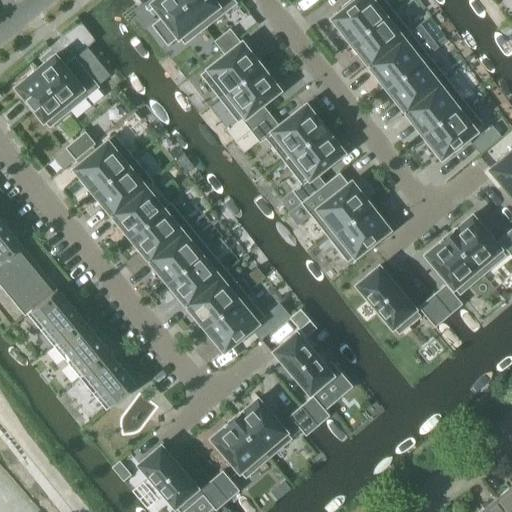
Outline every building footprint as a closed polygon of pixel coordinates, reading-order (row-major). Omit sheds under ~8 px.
[(155,0),(152,2),(163,16),(152,25),(168,45),(179,36),(185,44),(204,28),(182,0),(155,0)] [(182,0),(204,28),(224,13),(237,3),(235,0),(182,0)] [(342,30),(351,41),(393,9),(385,0),(354,0),(350,0),(343,7),(344,8),(333,17),(340,27),(339,27),(342,30)] [(368,66),(411,32),(393,9),(351,41),(360,53),(362,56),(363,56),(369,63),(367,65),(368,66)] [(387,87),(429,55),(411,32),(368,66),(370,65),(376,73),(375,73),(378,76),(387,87)] [(232,44),(228,38),(218,45),(223,52),(232,44)] [(220,98),(261,65),(252,54),(253,53),(250,50),(249,51),(242,41),(201,74),(220,98)] [(104,69),(87,48),(76,57),(93,78),(104,69)] [(55,55),(37,70),(70,110),(100,86),(76,57),(75,56),(64,65),(55,55)] [(404,112),(447,78),(429,55),(387,87),(396,99),(398,102),(399,102),(405,109),(403,111),(404,112)] [(270,77),(261,65),(220,98),(238,121),(242,119),(251,130),(271,114),(262,103),(280,89),(272,80),(273,79),(271,76),(270,77)] [(70,110),(37,70),(36,68),(33,70),(34,71),(24,79),(24,78),(21,80),(23,81),(17,86),(50,127),(55,123),(70,110)] [(424,133),(465,101),(447,78),(404,112),(406,111),(412,118),(411,119),(414,122),(424,133)] [(483,125),(465,101),(424,133),(432,145),(434,148),(435,148),(442,157),(454,148),(455,150),(465,142),(464,140),(483,125)] [(284,160),(325,127),(321,122),(321,121),(319,119),(306,104),(279,125),(271,114),(251,130),(260,142),(266,137),(284,160)] [(481,154),(502,136),(493,125),(472,143),(481,154)] [(330,133),(325,127),(284,160),(302,183),(293,190),(302,202),(326,184),(317,173),(344,151),(332,136),(332,135),(330,133)] [(86,131),(66,147),(76,159),(95,143),(86,131)] [(93,191),(134,157),(115,134),(75,168),(82,177),(82,178),(84,181),(85,180),(93,191)] [(497,163),(496,163),(494,165),(491,168),(511,193),(511,150),(509,153),(508,152),(506,154),(506,155),(497,163)] [(113,215),(146,187),(154,181),(134,157),(93,191),(103,203),(105,206),(106,206),(112,213),(110,214),(112,216),(113,215)] [(329,237),(370,205),(361,193),(362,193),(360,190),(359,190),(352,181),(348,184),(340,173),(326,184),(302,202),(329,237)] [(130,235),(164,208),(146,187),(113,215),(119,222),(119,223),(121,226),(122,225),(130,235)] [(150,260),(191,226),(171,202),(164,208),(130,235),(140,248),(142,251),(143,251),(149,258),(147,259),(149,261),(150,260)] [(379,216),(370,205),(329,237),(348,261),(389,229),(382,220),(383,219),(380,216),(379,216)] [(455,229),(449,234),(483,275),(506,255),(490,236),(492,234),(484,224),(482,226),(473,215),(458,227),(457,227),(454,229),(455,229)] [(0,235),(8,229),(0,218),(0,235)] [(168,282),(209,248),(191,226),(150,260),(156,267),(156,268),(158,271),(159,270),(168,282)] [(13,252),(21,246),(22,245),(8,229),(0,235),(0,262),(5,258),(13,252)] [(511,231),(511,230),(499,240),(511,255),(511,231)] [(483,275),(449,234),(444,238),(443,238),(441,240),(441,241),(426,254),(436,265),(434,266),(442,276),(444,275),(460,294),(483,275)] [(21,246),(13,252),(22,263),(23,262),(30,256),(21,246)] [(187,305),(228,271),(209,248),(168,282),(178,293),(177,293),(179,296),(180,296),(186,303),(184,304),(186,306),(187,305)] [(22,263),(13,252),(5,258),(14,269),(17,267),(22,263)] [(39,268),(30,256),(23,262),(33,273),(39,268)] [(14,269),(5,258),(0,262),(0,268),(6,276),(11,272),(14,269)] [(33,273),(23,262),(22,263),(17,267),(26,278),(33,273)] [(361,280),(361,281),(358,284),(364,292),(366,296),(367,295),(384,315),(383,316),(386,319),(387,319),(399,333),(421,315),(379,266),(376,269),(375,268),(373,270),(373,271),(364,279),(363,278),(361,280)] [(26,278),(17,267),(14,269),(11,272),(20,283),(26,278)] [(42,271),(39,268),(33,273),(42,284),(48,279),(42,271)] [(259,282),(265,277),(257,268),(251,273),(259,282)] [(206,327),(246,294),(228,271),(187,305),(194,312),(193,313),(195,316),(196,315),(206,327)] [(20,283),(11,272),(6,276),(5,277),(14,288),(20,283)] [(42,284),(33,273),(26,278),(35,289),(40,285),(42,284)] [(14,288),(5,277),(0,280),(0,284),(8,293),(14,288)] [(35,289),(26,278),(20,283),(29,294),(32,291),(35,289)] [(57,289),(48,279),(42,284),(40,285),(49,296),(57,289)] [(29,294),(20,283),(14,288),(23,299),(24,298),(29,294)] [(446,284),(433,295),(449,315),(463,303),(446,284)] [(49,296),(40,285),(35,289),(32,291),(41,302),(49,296)] [(23,299),(14,288),(8,293),(17,304),(23,299)] [(41,330),(71,305),(58,289),(57,289),(49,296),(41,302),(33,309),(28,313),(28,314),(41,330)] [(41,302),(32,291),(29,294),(24,298),(33,309),(41,302)] [(265,316),(246,294),(206,327),(215,338),(214,338),(217,341),(225,350),(236,340),(237,342),(247,334),(246,332),(265,316)] [(449,315),(433,295),(419,307),(435,326),(449,315)] [(33,309),(24,298),(23,299),(17,304),(26,315),(28,313),(33,309)] [(54,346),(84,321),(71,305),(41,330),(54,346)] [(295,325),(305,316),(300,310),(290,319),(295,325)] [(180,320),(175,324),(181,331),(186,327),(180,320)] [(274,327),(268,320),(259,328),(265,335),(274,327)] [(67,362),(97,337),(84,321),(54,346),(67,362)] [(297,332),(293,335),(292,334),(290,336),(291,337),(281,345),(280,345),(279,345),(278,347),(279,347),(275,350),(289,367),(288,367),(289,368),(289,367),(311,392),(332,374),(326,366),(324,362),(323,363),(306,343),(307,342),(304,339),(303,340),(297,332)] [(80,377),(111,353),(97,337),(67,362),(80,377)] [(94,393),(124,369),(112,354),(111,353),(80,377),(94,393)] [(137,385),(124,369),(94,393),(107,409),(137,385)] [(312,396),(301,406),(318,425),(330,415),(313,395),(312,396)] [(240,413),(235,417),(269,458),(292,438),(258,398),(244,410),(243,410),(240,412),(240,413)] [(318,425),(301,406),(290,415),(306,435),(316,427),(318,425)] [(269,458),(235,417),(230,422),(230,421),(226,424),(227,425),(212,437),(221,448),(220,450),(228,460),(230,458),(246,477),(269,458)] [(180,511),(182,511),(203,494),(200,490),(176,462),(176,461),(175,461),(161,445),(158,448),(157,447),(155,449),(155,450),(146,458),(145,458),(143,460),(140,464),(146,471),(145,472),(148,475),(149,475),(166,494),(165,495),(168,498),(169,498),(180,511)] [(223,470),(211,480),(228,499),(239,489),(233,482),(223,470)] [(228,499),(211,480),(200,490),(203,494),(216,509),(228,499)] [(509,488),(496,498),(508,511),(511,511),(511,481),(511,482),(509,480),(505,483),(509,488)] [(480,503),(476,507),(478,509),(476,511),(477,511),(508,511),(496,498),(484,508),(480,503)]
